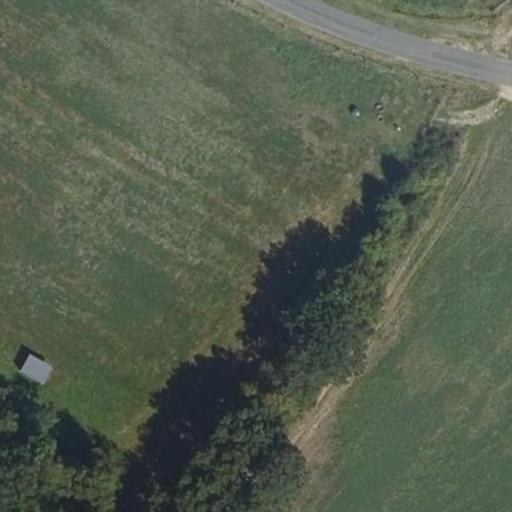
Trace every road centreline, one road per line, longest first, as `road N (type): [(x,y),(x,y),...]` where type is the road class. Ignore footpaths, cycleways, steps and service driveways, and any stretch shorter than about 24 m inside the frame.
road 1 (track): [(208,511),(388,293),(511,90)]
road 2 (unclassified): [(287,0),(371,36),(511,73)]
